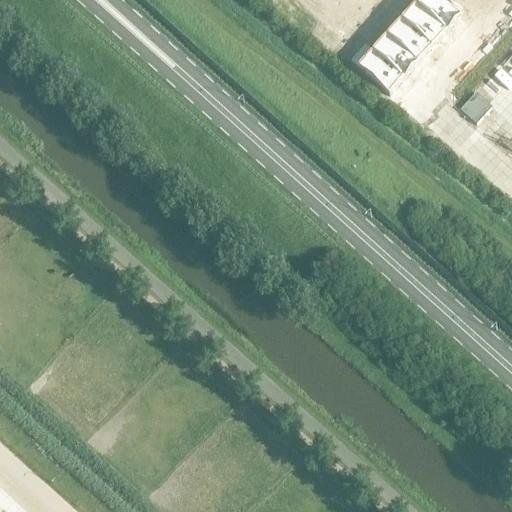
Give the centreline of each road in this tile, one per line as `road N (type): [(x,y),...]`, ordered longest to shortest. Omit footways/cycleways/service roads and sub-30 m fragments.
road 1 (track): [(0,29),(511,496)]
road 2 (unknown): [(0,165),(385,511)]
road 3 (secondary): [(511,371),(172,69)]
road 4 (track): [(215,0),(511,249)]
